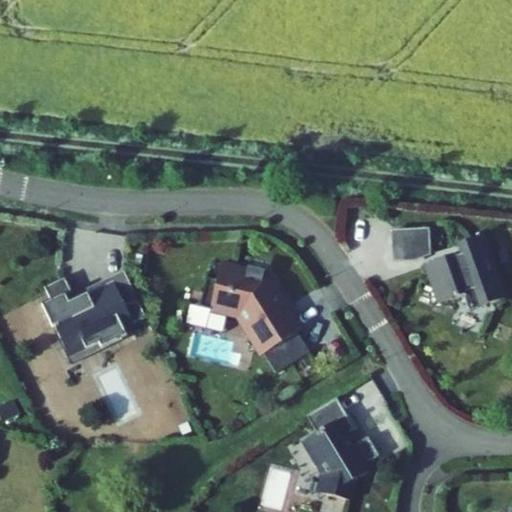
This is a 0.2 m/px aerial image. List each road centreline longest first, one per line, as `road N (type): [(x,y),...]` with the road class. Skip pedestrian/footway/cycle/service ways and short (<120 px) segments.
road 1 (residential): [(447,441),(326,241),(293,214),(252,204),(81,200),(0,185)]
road 2 (track): [(0,133),(511,193)]
